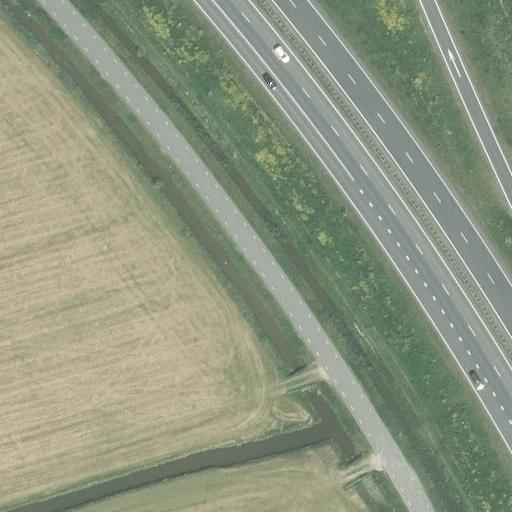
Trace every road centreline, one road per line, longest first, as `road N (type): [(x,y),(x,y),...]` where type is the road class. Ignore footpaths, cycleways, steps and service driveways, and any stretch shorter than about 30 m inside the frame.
road 1 (unclassified): [(51,0),(188,162),(292,305),(421,511)]
road 2 (trunk): [(511,316),(418,166),(289,0)]
road 3 (trunk): [(368,176),(511,397)]
road 4 (trunk): [(201,0),(368,176)]
road 5 (trunk): [(233,0),(368,176)]
road 6 (trunk): [(511,186),(427,0)]
